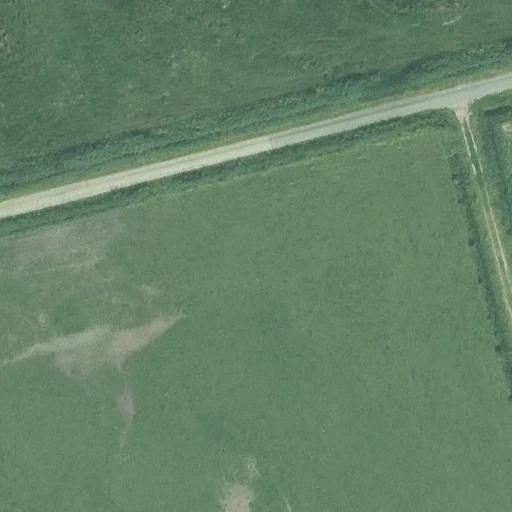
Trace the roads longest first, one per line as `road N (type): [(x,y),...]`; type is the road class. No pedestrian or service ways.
road 1 (unclassified): [(0,212),(511,83)]
road 2 (track): [(511,301),(460,98)]
